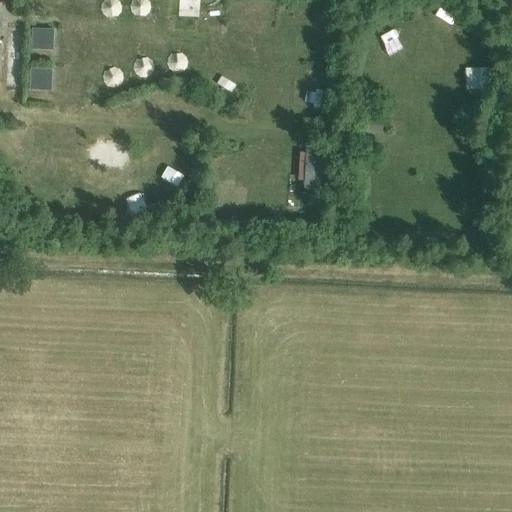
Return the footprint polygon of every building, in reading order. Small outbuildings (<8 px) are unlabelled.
[(205,8),(205,0),(182,0),(183,9),(205,8)] [(257,0),(259,12),(279,11),(278,0),(257,0)] [(309,13),(332,13),(332,1),(310,0),(309,13)] [(202,25),(202,10),(188,10),(187,25),(202,25)] [(36,30),(37,53),(58,52),(57,29),(36,30)] [(15,37),(15,90),(26,90),(27,37),(15,37)] [(122,74),(107,80),(115,101),(130,95),(122,74)] [(35,93),(55,93),(55,75),(35,75),(35,93)] [(329,80),(310,80),(310,104),(329,104),(329,80)] [(24,140),(0,157),(9,170),(33,153),(24,140)] [(175,186),(156,193),(161,205),(179,198),(175,186)] [(51,208),(61,213),(70,194),(60,189),(51,208)] [(93,223),(109,223),(110,196),(94,195),(93,223)]
